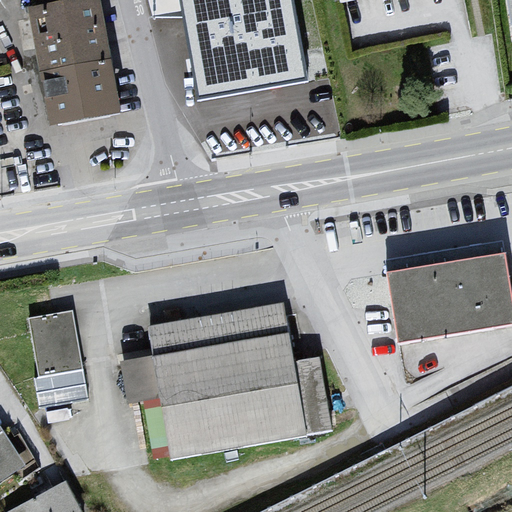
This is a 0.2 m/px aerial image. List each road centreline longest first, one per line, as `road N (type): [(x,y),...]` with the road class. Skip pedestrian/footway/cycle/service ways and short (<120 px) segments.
road 1 (primary): [(511,146),(177,206)]
road 2 (residential): [(177,206),(127,0)]
road 3 (primary): [(177,206),(0,238)]
